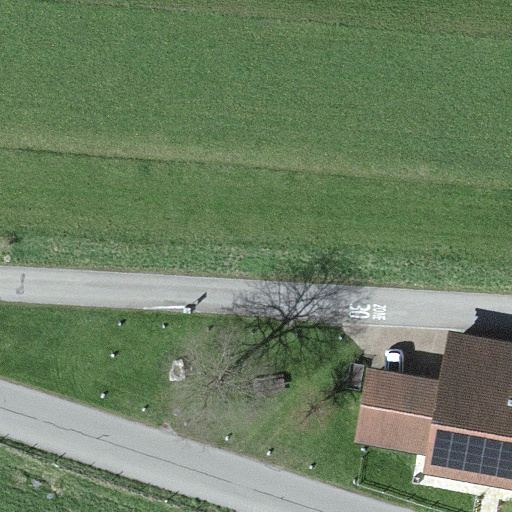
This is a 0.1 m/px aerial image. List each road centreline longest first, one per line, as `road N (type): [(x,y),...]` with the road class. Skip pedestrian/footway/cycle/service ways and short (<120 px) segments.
road 1 (unclassified): [(511,315),(0,281)]
road 2 (tertiary): [(0,403),(330,511)]
